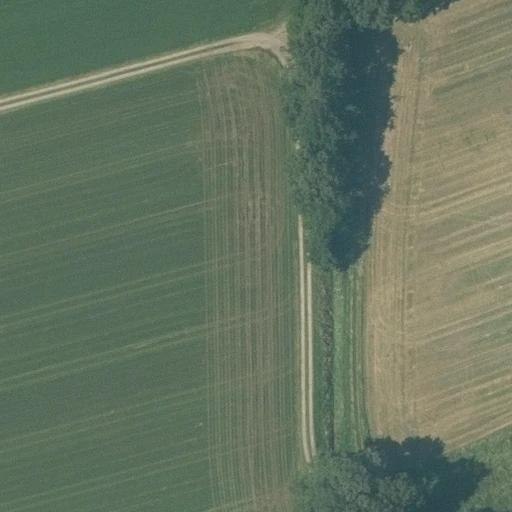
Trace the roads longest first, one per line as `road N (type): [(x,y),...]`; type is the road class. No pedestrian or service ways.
road 1 (unclassified): [(322,24),(305,195),(297,414),(301,474),(333,511)]
road 2 (unclassified): [(0,106),(322,24)]
